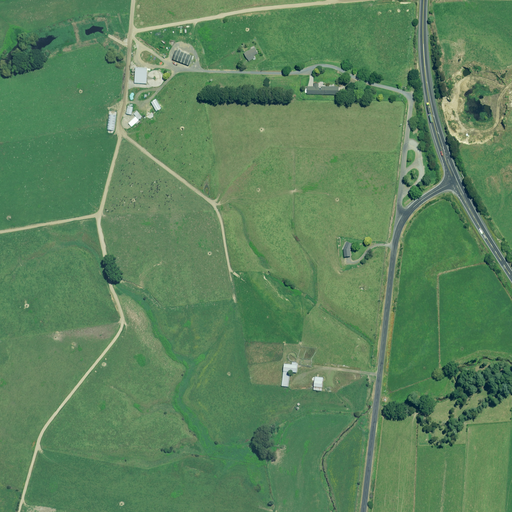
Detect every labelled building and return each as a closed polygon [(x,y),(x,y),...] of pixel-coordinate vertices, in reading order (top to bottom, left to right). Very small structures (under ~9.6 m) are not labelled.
[(259,54),(255,48),(245,54),(249,62),(256,58),(254,56),(259,54)] [(193,56),(177,50),(174,59),(190,66),(193,56)] [(151,68),(136,67),(135,83),(147,84),(148,71),(151,71),(151,68)] [(308,89),(305,89),(305,93),(308,93),(307,94),(340,95),(340,87),(319,87),(319,84),(315,84),(314,87),(308,87),(308,89)] [(162,108),(157,100),(152,102),(157,111),(162,108)] [(137,117),(134,120),(131,123),(130,123),(129,124),(132,127),(140,120),(139,120),(143,117),(138,111),(135,114),(137,117)] [(117,115),(110,114),(108,130),(115,131),(117,115)] [(344,249),(345,257),(352,256),(351,250),(354,244),(347,241),(344,249)] [(298,363),(292,362),(292,365),(285,364),(284,371),(298,373),(298,363)] [(291,372),(284,372),(282,387),(289,387),(291,372)] [(314,390),(323,391),(323,388),(324,378),(316,377),(314,390)]
